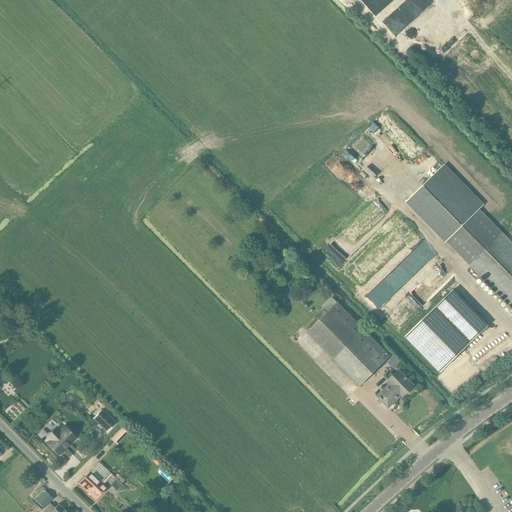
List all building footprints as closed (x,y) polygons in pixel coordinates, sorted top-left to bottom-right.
[(386,42),(398,32),(385,18),(374,28),(386,42)] [(384,124),(406,148),(415,139),(389,112),(380,120),(384,124)] [(511,242),(480,209),(479,209),(484,205),(445,164),(405,202),(444,243),(446,242),(511,309),(511,242)] [(328,312),(307,333),(360,387),(391,356),(338,302),(337,303),(331,297),(323,306),(328,312)] [(441,373),(467,347),(431,311),(405,336),(441,373)] [(394,369),(401,362),(394,356),(387,363),(394,369)] [(388,381),(391,384),(378,397),(389,408),(402,395),(403,396),(414,386),(399,371),(388,381)] [(105,433),(115,423),(101,410),(92,420),(105,433)] [(75,438),(65,427),(59,433),(55,429),(47,437),(51,440),(47,444),(58,455),(64,449),(70,444),(70,443),(75,438)] [(117,445),(128,433),(122,427),(111,439),(117,445)] [(151,460),(157,466),(162,462),(156,455),(151,460)] [(102,481),(91,471),(79,484),(87,492),(96,500),(110,485),(117,491),(123,485),(121,484),(124,480),(115,472),(112,475),(110,473),(102,481)] [(467,472),(462,475),(469,490),(474,488),(467,472)] [(46,491),(36,501),(44,509),(54,499),(46,491)]
